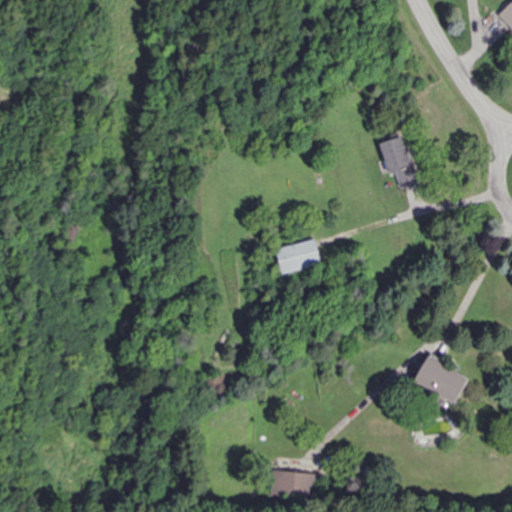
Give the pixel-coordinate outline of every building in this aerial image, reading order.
[(511,0),(497,15),(511,30),(511,0)] [(416,183),(403,134),(379,140),(388,174),(396,173),(400,187),(416,183)] [(320,266),(317,241),(276,247),(279,272),(320,266)] [(414,383),(455,404),(468,378),(427,357),(414,383)] [(270,496),(318,498),(319,473),(271,471),(270,496)]
